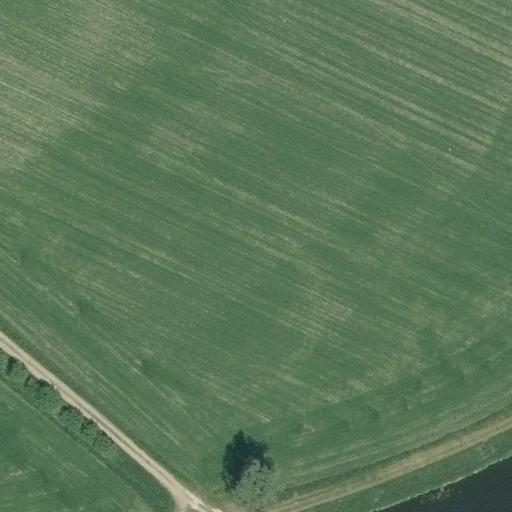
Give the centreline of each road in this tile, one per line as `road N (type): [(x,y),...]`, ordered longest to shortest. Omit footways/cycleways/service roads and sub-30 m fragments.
road 1 (track): [(0,323),(197,501)]
road 2 (track): [(294,511),(511,414)]
